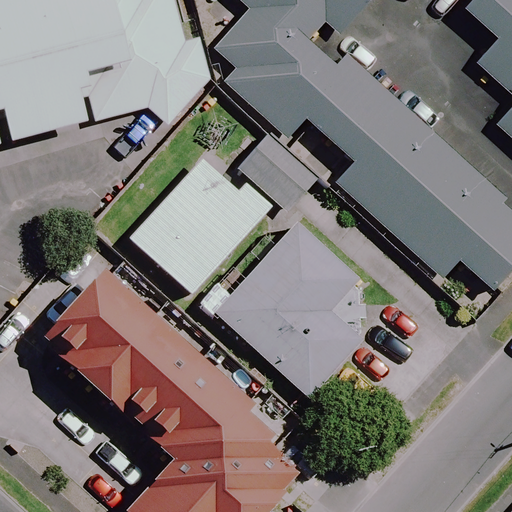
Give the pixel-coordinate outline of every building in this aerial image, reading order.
[(177,56),(162,0),(0,0),(0,152),(143,114),(162,132),(206,86),(196,51),(177,56)] [(511,0),(225,0),(245,18),(211,57),(230,74),(218,88),(232,100),(281,144),(297,126),(346,169),(330,186),(436,281),(450,266),(487,299),(511,271),(511,226),(494,210),(499,204),(339,61),(330,70),(304,47),(320,30),(334,43),(372,0),(471,0),(455,18),(489,49),(470,70),(511,107),(490,131),(511,150),(511,0)] [(312,187),(255,138),(224,174),(281,223),(312,187)] [(230,197),(197,167),(124,246),(186,302),(264,216),(236,190),(230,197)] [(351,287),(291,233),(211,323),(304,406),(355,349),(322,319),(351,287)] [(270,511),(292,488),(261,460),(268,452),(231,419),(240,410),(99,284),(48,341),(71,361),(59,374),(165,469),(126,511),(270,511)]
